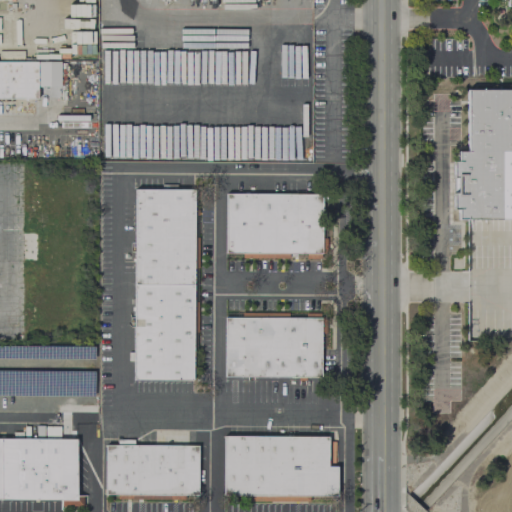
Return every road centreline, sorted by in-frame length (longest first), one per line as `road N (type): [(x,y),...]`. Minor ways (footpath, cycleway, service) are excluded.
road 1 (tertiary): [(382,0),(382,511)]
road 2 (residential): [(0,183),(8,193),(8,297),(0,300)]
